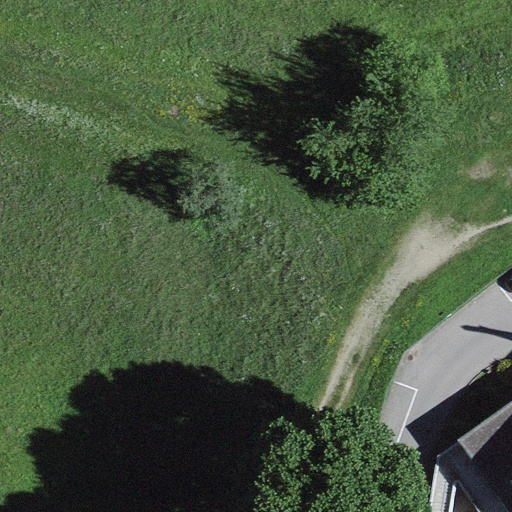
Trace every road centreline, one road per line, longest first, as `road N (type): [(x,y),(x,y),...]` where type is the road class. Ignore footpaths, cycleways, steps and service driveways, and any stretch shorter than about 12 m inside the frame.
road 1 (track): [(511,227),(0,89)]
road 2 (track): [(264,511),(320,386),(398,298),(511,235)]
